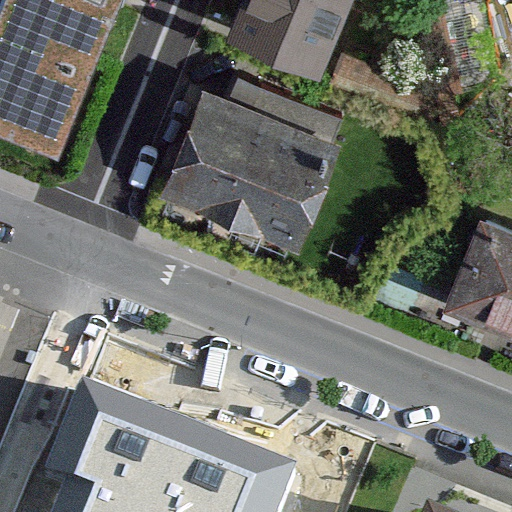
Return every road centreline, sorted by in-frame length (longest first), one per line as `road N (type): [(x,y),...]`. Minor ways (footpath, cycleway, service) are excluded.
road 1 (residential): [(511,419),(91,254)]
road 2 (residential): [(91,254),(193,0)]
